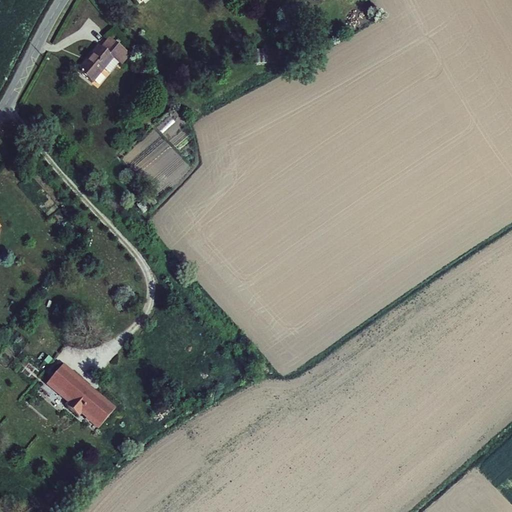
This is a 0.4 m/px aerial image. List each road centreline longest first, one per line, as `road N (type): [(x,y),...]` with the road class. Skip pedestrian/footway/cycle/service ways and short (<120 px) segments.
road 1 (unknown): [(1,113),(151,273),(155,306),(108,362)]
road 2 (unclassified): [(0,115),(61,0)]
